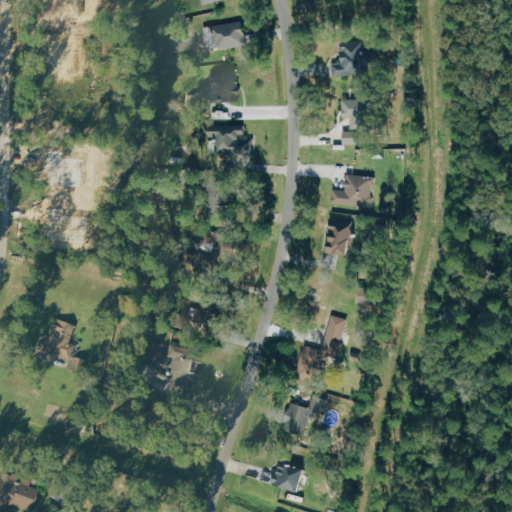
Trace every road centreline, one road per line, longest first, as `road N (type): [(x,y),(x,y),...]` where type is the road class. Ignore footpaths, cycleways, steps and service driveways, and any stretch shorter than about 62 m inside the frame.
road 1 (residential): [(212,511),(283,249),(294,111),(278,0)]
road 2 (residential): [(0,268),(7,0)]
